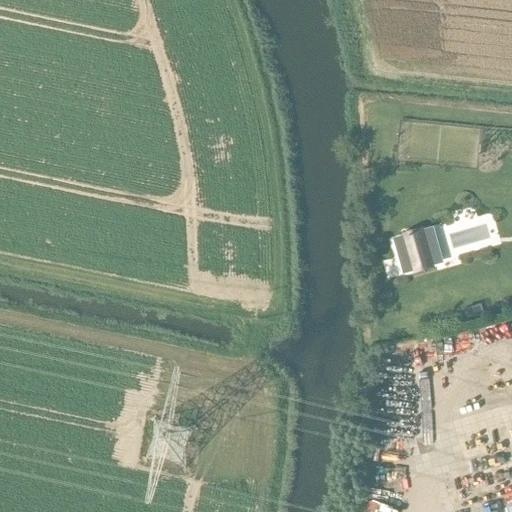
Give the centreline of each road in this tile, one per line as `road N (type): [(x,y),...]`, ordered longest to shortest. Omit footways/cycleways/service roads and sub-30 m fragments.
road 1 (track): [(0,312),(244,364),(253,313),(0,260)]
road 2 (track): [(262,511),(268,415),(244,364)]
